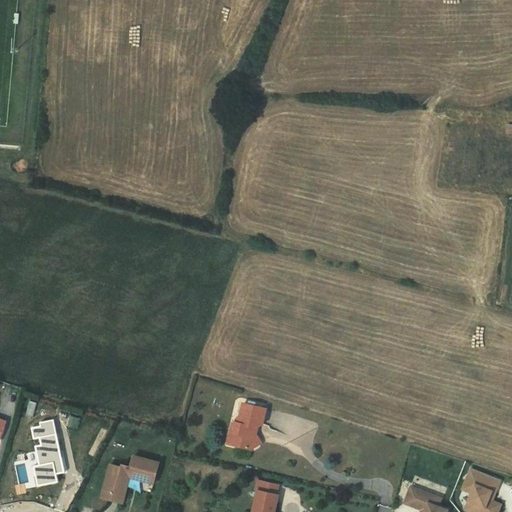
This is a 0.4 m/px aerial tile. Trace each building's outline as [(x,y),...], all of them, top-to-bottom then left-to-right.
[(30,401),(26,415),(33,417),(37,403),(30,401)] [(258,443),(256,439),(252,433),(253,429),(259,425),(263,409),(240,404),(237,416),(235,418),(233,423),(232,423),(230,432),(230,433),(234,434),(231,446),(248,450),(254,446),(258,443)] [(40,437),(42,445),(36,446),(40,465),(42,465),(44,476),(46,476),(63,472),(65,472),(57,434),(55,423),(32,428),(35,438),(40,437)] [(123,465),(122,467),(132,470),(130,477),(134,475),(144,477),(145,474),(155,477),(159,463),(134,456),(131,465),(128,467),(123,465)] [(122,467),(111,464),(102,497),(123,503),(130,477),(132,470),(122,467)] [(501,480),(471,468),(467,478),(476,482),(472,493),(465,509),(471,511),(491,511),(492,510),(495,511),(498,511),(502,504),(493,501),(489,499),(492,491),(496,493),(501,480)] [(63,472),(46,476),(48,484),(64,480),(63,472)] [(134,475),(130,477),(154,483),(155,477),(145,474),(144,477),(134,475)] [(476,482),(467,478),(463,489),(472,493),(476,482)] [(253,511),(274,511),(278,495),(277,495),(279,485),(262,481),(260,491),(258,490),(253,511)] [(441,498),(411,487),(405,503),(422,510),(425,511),(447,511),(448,510),(438,506),(441,498)]
